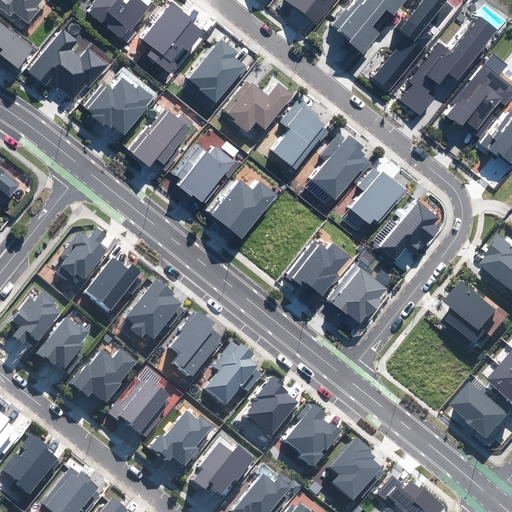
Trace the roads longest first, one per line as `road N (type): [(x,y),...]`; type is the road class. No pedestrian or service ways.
road 1 (residential): [(217,0),(459,197),(457,238),(345,377)]
road 2 (residential): [(345,377),(89,169)]
road 3 (residential): [(0,371),(174,511)]
road 4 (residential): [(492,497),(345,377)]
road 5 (residential): [(0,280),(89,169)]
